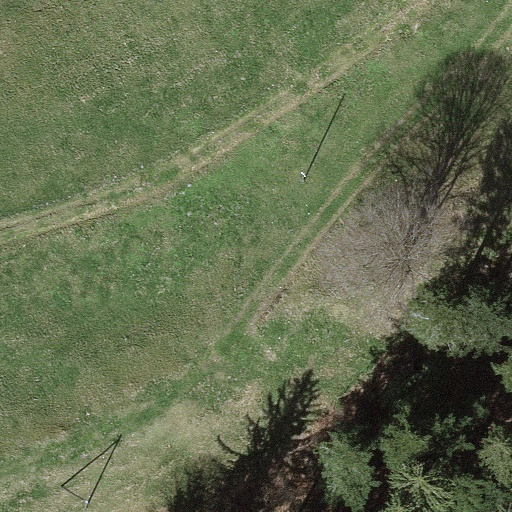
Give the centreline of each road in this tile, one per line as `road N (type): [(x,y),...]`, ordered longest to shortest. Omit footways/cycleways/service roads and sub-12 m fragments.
road 1 (track): [(510,0),(185,381),(0,472)]
road 2 (track): [(427,0),(227,153),(0,243)]
